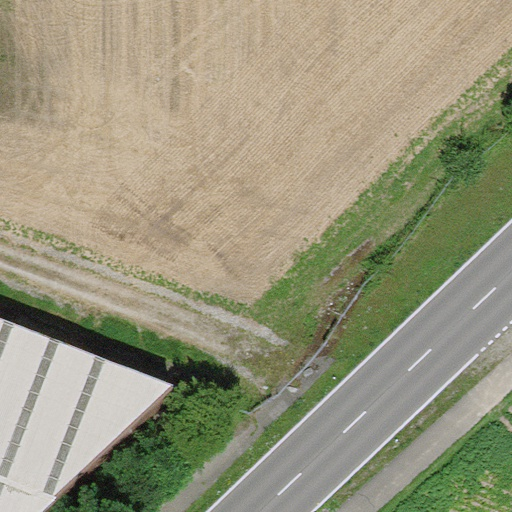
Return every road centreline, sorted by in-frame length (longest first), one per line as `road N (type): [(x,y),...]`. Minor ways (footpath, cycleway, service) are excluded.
road 1 (primary): [(261,511),(511,273)]
road 2 (track): [(511,369),(356,511)]
road 3 (track): [(168,511),(285,396)]
